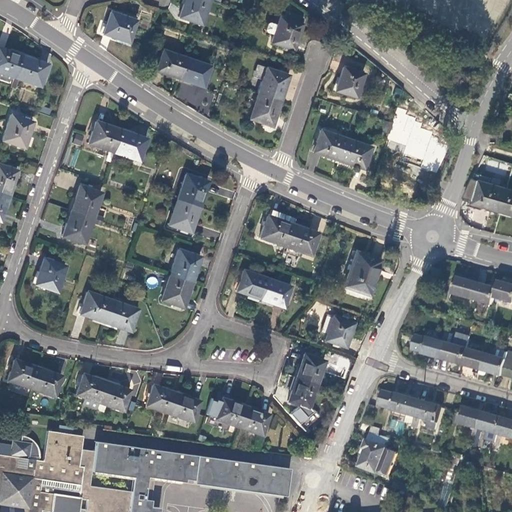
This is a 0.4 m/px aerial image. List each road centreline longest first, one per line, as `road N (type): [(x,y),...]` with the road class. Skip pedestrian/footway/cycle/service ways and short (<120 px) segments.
road 1 (residential): [(93,62),(76,90),(4,298),(8,320),(60,347),(175,364)]
road 2 (residential): [(472,130),(305,0)]
road 3 (residential): [(175,364),(264,372),(277,340),(204,314)]
road 4 (tertiary): [(93,62),(256,164)]
road 5 (residential): [(204,314),(256,164)]
road 6 (tertiary): [(278,174),(417,232)]
road 7 (residential): [(511,397),(375,359)]
road 8 (residential): [(278,174),(318,53)]
road 9 (tertiary): [(423,248),(375,359)]
